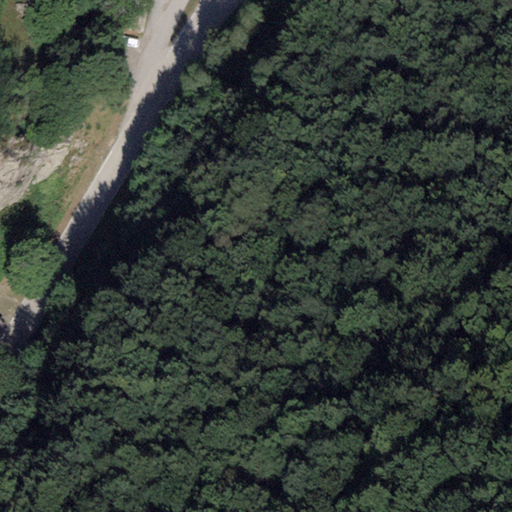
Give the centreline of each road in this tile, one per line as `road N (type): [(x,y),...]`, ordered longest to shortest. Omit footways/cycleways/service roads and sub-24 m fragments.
road 1 (tertiary): [(0,346),(198,28),(228,0)]
road 2 (track): [(100,182),(175,85),(271,0)]
